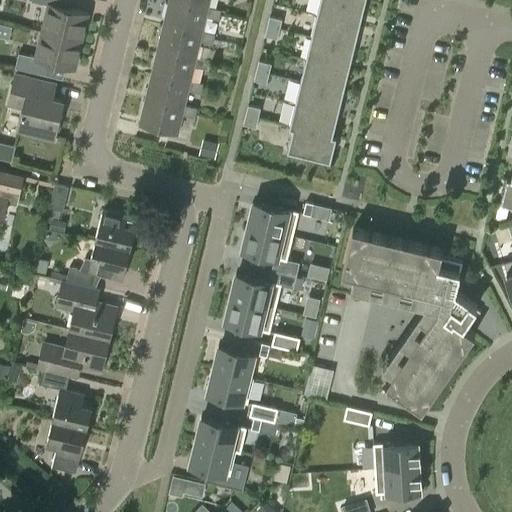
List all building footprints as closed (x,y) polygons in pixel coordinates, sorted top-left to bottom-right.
[(42,31),(82,41),(89,13),(69,9),(71,0),(33,0),(48,4),(42,31)] [(202,31),(206,17),(218,20),(221,10),(208,7),(178,0),(168,0),(164,22),(202,31)] [(359,0),(320,0),(317,13),(359,23),(365,1),(359,0)] [(317,13),(312,35),(354,46),(359,23),(317,13)] [(280,28),(282,19),(270,16),(267,25),(280,28)] [(0,21),(0,34),(7,37),(10,24),(0,21)] [(196,56),(200,42),(213,45),(215,35),(202,31),(164,22),(158,47),(196,56)] [(280,28),(267,25),(265,35),(277,38),(280,28)] [(66,66),(75,68),(82,41),(42,31),(36,56),(19,52),(15,67),(63,78),(66,66)] [(354,46),(312,35),(306,57),(348,68),(354,46)] [(190,80),(194,66),(207,69),(209,59),(196,56),(158,47),(152,71),(190,80)] [(348,68),(306,57),(301,80),(343,90),(348,68)] [(269,73),(271,63),(259,60),(257,70),(269,73)] [(269,73),(257,70),(254,79),(266,82),(269,73)] [(184,105),(188,90),(201,93),(203,84),(190,80),(152,71),(146,96),(184,105)] [(54,137),(63,100),(52,97),(56,83),(16,73),(9,103),(24,107),(19,128),(54,137)] [(295,102),(337,112),(343,90),(301,80),(295,102)] [(197,108),(184,105),(146,96),(139,125),(177,134),(182,115),(195,118),(197,108)] [(295,102),(290,124),(336,135),(337,134),(332,132),(337,112),(295,102)] [(258,117),(260,107),(248,104),(246,114),(258,117)] [(258,117),(246,114),(243,124),(256,127),(258,117)] [(336,135),(290,124),(289,126),(293,127),(288,149),(330,160),(336,135)] [(0,139),(0,156),(10,159),(15,144),(0,139)] [(207,144),(204,156),(215,159),(218,146),(207,144)] [(0,214),(4,216),(7,201),(17,203),(23,175),(0,169),(0,214)] [(511,178),(507,178),(501,201),(511,203),(511,178)] [(63,210),(69,185),(55,182),(49,206),(63,210)] [(299,211),(254,200),(248,225),(293,235),(299,211)] [(306,201),(303,213),(311,215),(314,203),(306,201)] [(94,245),(129,253),(135,228),(127,225),(129,216),(103,209),(94,245)] [(50,228),(64,231),(67,221),(53,217),(50,228)] [(287,259),(293,235),(248,225),(242,249),(287,259)] [(443,250),(353,228),(342,272),(440,296),(438,307),(385,383),(422,409),(475,333),(463,325),(477,305),(455,290),(463,261),(441,256),(443,250)] [(67,282),(95,289),(101,274),(123,279),(129,253),(94,245),(91,258),(85,256),(80,268),(70,265),(68,274),(52,270),(51,275),(50,275),(49,280),(62,283),(62,281),(67,282)] [(48,260),(39,258),(36,271),(45,272),(48,260)] [(511,297),(511,258),(503,262),(510,282),(506,283),(511,298),(511,297)] [(325,277),(328,265),(308,260),(305,273),(325,277)] [(0,286),(7,288),(10,274),(0,271),(0,286)] [(275,307),(281,283),(237,272),(231,296),(275,307)] [(98,290),(95,289),(67,282),(62,281),(62,283),(57,305),(74,309),(69,328),(109,338),(117,307),(95,301),(98,290)] [(302,311),(313,314),(318,298),(307,295),(302,311)] [(231,296),(225,321),(270,331),(275,307),(231,296)] [(313,335),(317,318),(304,315),(300,332),(313,335)] [(101,369),(109,338),(69,328),(65,348),(44,343),(38,366),(46,368),(70,374),(77,375),(80,364),(101,369)] [(275,331),(271,344),(297,350),(300,337),(275,331)] [(262,342),(259,354),(267,356),(270,344),(262,342)] [(249,376),(255,352),(219,344),(213,368),(249,377),(249,376)] [(383,345),(373,364),(382,369),(392,351),(383,345)] [(0,364),(0,376),(7,378),(10,367),(0,364)] [(332,370),(311,365),(304,393),(325,398),(332,370)] [(66,389),(70,374),(46,368),(42,383),(60,388),(53,419),(88,427),(93,407),(83,404),(85,394),(66,389)] [(213,368),(207,392),(248,402),(254,377),(249,376),(249,377),(213,368)] [(253,402),(249,415),(254,416),(262,418),(275,421),(278,408),(253,402)] [(347,405),(344,418),(369,424),(372,411),(347,405)] [(246,427),(202,415),(196,440),(236,450),(240,452),(246,427)] [(262,418),(254,416),(251,428),(259,430),(262,418)] [(76,472),(88,427),(53,419),(46,445),(57,448),(52,466),(76,472)] [(190,464),(230,474),(236,450),(196,440),(190,464)] [(419,440),(373,443),(374,468),(420,465),(419,440)] [(420,465),(374,468),(376,493),(422,490),(420,465)] [(186,477),(173,474),(169,491),(182,495),(183,490),(186,477)] [(342,506),(343,511),(371,511),(367,498),(342,506)] [(265,499),(258,506),(263,511),(270,511),(274,507),(265,499)]
